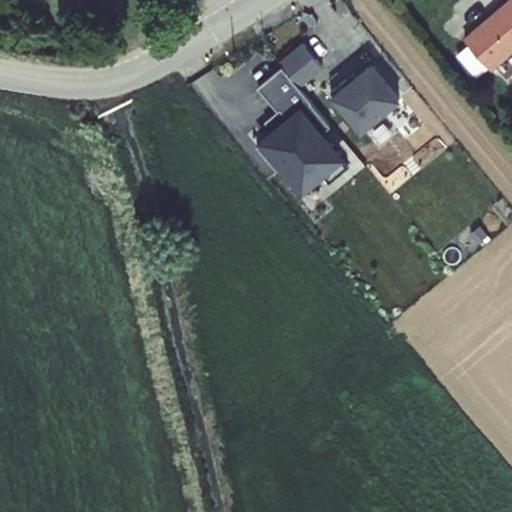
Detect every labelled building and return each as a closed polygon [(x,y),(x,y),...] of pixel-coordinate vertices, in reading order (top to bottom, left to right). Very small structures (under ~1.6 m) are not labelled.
[(438,52),(426,64),(446,89),(511,37),(511,2),(510,0),(495,0),(434,47),(438,52)] [(304,46),(280,65),(281,65),(299,88),(322,69),(304,46)] [(329,125),(299,88),(281,65),(258,83),(277,108),(277,109),(280,107),(288,118),(272,129),(254,142),(272,165),(279,161),(299,187),(318,172),(326,182),(345,167),(319,133),(329,125)] [(347,83),(331,95),(361,132),(400,103),(372,68),(349,86),(347,83)] [(264,118),(272,129),(288,118),(280,107),(277,109),(277,108),(264,118)]
